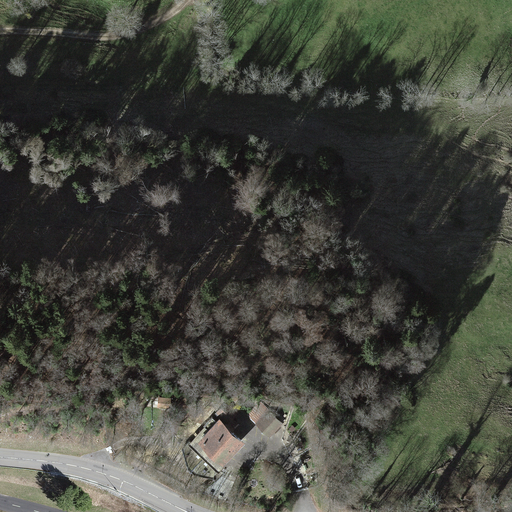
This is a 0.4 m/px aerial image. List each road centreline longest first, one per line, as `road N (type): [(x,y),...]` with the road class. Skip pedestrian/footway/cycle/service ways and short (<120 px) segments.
road 1 (track): [(0,34),(128,36),(175,19),(188,0)]
road 2 (primary): [(0,457),(90,469),(187,511)]
